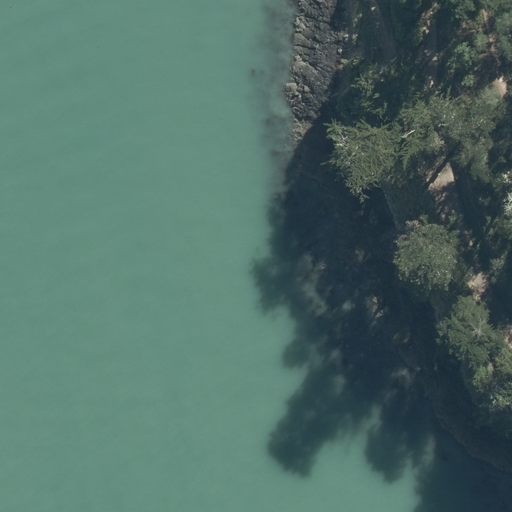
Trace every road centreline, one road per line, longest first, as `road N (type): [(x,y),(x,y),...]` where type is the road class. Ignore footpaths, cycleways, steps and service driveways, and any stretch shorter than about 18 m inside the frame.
road 1 (track): [(428,0),(459,199)]
road 2 (track): [(511,331),(471,263),(459,199)]
